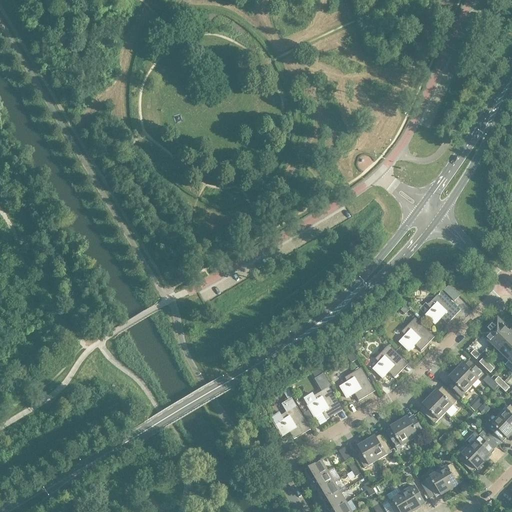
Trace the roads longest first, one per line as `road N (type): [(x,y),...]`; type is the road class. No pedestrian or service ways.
road 1 (residential): [(506,286),(397,395),(283,464)]
road 2 (secondary): [(91,464),(302,337)]
road 3 (secondary): [(302,337),(353,305),(435,222)]
road 4 (secondary): [(422,212),(302,337)]
road 5 (secondary): [(511,75),(422,212)]
road 6 (secondary): [(435,222),(489,138),(511,80)]
